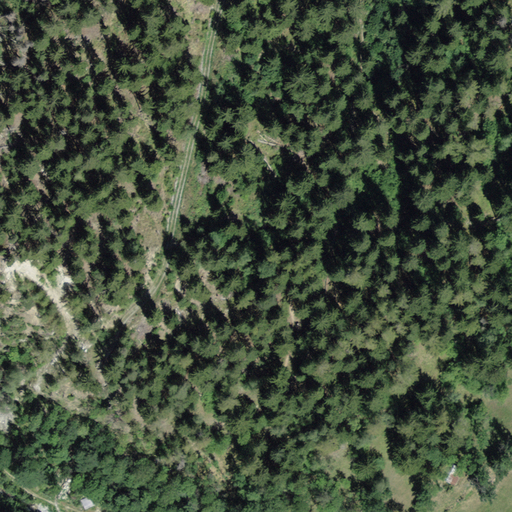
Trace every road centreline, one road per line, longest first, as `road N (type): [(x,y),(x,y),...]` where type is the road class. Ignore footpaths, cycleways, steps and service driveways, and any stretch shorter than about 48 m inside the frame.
road 1 (track): [(219,0),(172,229)]
road 2 (track): [(172,229),(152,297),(92,354)]
